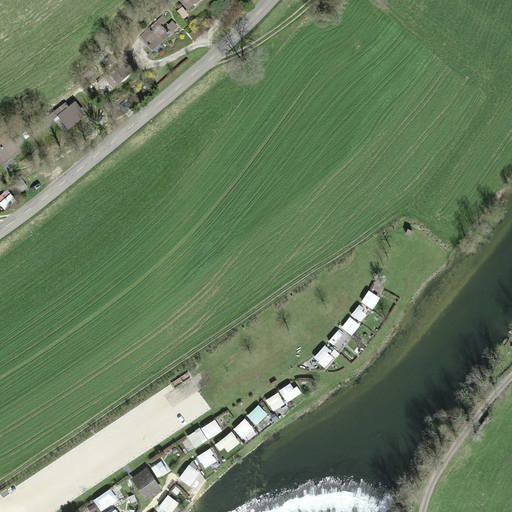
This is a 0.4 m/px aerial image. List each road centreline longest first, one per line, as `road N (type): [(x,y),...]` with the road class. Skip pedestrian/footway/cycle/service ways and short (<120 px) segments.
road 1 (secondary): [(0,229),(271,0)]
road 2 (track): [(403,301),(359,363),(334,377),(287,377),(190,460),(144,511)]
road 3 (unclassified): [(422,511),(447,452),(511,374)]
road 4 (track): [(313,0),(242,54),(209,59)]
